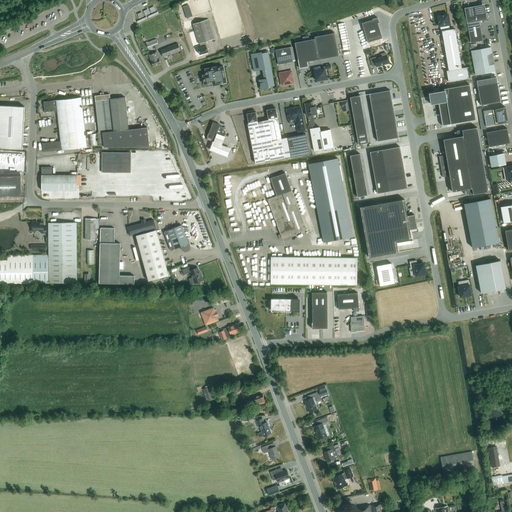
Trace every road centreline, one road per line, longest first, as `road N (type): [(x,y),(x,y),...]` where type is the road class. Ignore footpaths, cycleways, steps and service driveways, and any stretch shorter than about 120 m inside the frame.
road 1 (unclassified): [(204,201),(34,203),(31,87)]
road 2 (unclassified): [(443,320),(399,74)]
road 3 (unclassified): [(175,130),(223,108),(399,74)]
road 4 (unclassified): [(259,347),(359,340),(443,320)]
road 5 (tertiary): [(259,347),(322,511)]
road 6 (tertiary): [(204,201),(259,347)]
